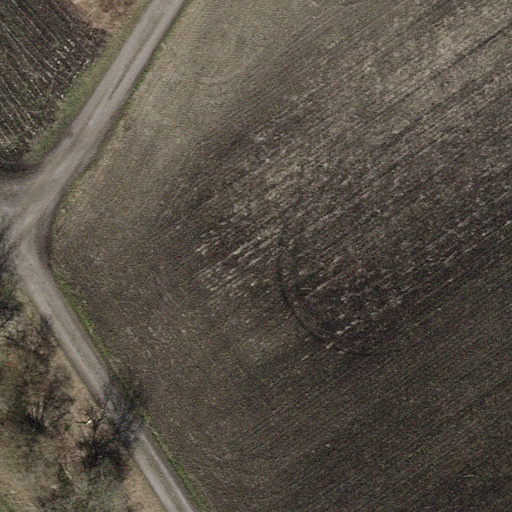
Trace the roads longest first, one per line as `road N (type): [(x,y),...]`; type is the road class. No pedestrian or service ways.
road 1 (track): [(0,225),(175,511)]
road 2 (track): [(0,258),(66,168),(163,0)]
